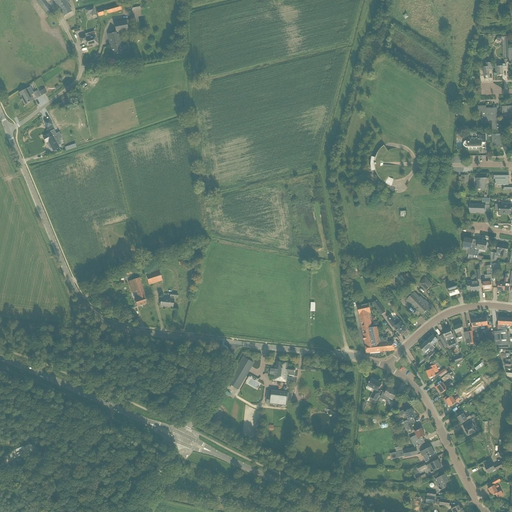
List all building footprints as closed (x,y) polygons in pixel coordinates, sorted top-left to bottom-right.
[(37,0),(50,17),(54,14),(43,0),(37,0)] [(68,3),(69,2),(68,0),(67,1),(66,0),(53,0),(57,5),(59,9),(60,9),(64,16),(72,12),(67,3),(68,3)] [(97,10),(98,16),(122,10),(120,4),(97,10)] [(93,7),(85,9),(87,14),(91,13),(92,16),(96,15),(93,7)] [(114,23),(116,32),(107,34),(110,46),(111,46),(113,55),(122,53),(121,50),(127,49),(126,43),(122,44),(120,34),(129,33),(128,29),(132,29),(130,19),(114,23)] [(84,36),(79,37),(81,44),(85,43),(86,42),(87,46),(94,44),(95,45),(98,44),(97,39),(95,35),(94,31),(85,34),(85,35),(84,36)] [(495,64),(496,72),(497,72),(498,76),(503,75),(503,70),(506,69),(506,64),(508,63),(508,60),(505,60),(504,60),(504,63),(495,64)] [(493,70),(493,65),(492,65),(492,63),(484,63),(484,67),(484,76),(489,76),(489,70),(493,70)] [(24,91),(19,93),(24,101),(23,101),(25,105),(32,101),(33,100),(32,98),(31,96),(30,96),(34,94),(33,93),(30,87),(27,89),(24,91)] [(496,117),(497,117),(497,112),(497,111),(494,111),(494,108),(486,109),(485,106),(478,107),(478,112),(482,112),(482,123),(491,123),(492,130),(500,130),(500,118),(496,118),(496,117)] [(511,121),(510,121),(510,125),(511,125),(511,106),(502,107),(503,116),(505,116),(505,115),(511,114),(511,121)] [(49,120),(45,123),(49,130),(53,127),(49,120)] [(57,140),(55,135),(56,134),(54,130),(50,132),(51,133),(43,137),(46,143),(48,141),(54,151),(59,148),(55,141),(57,140)] [(501,137),(496,137),(496,134),(492,135),(492,145),(507,145),(507,135),(501,135),(501,137)] [(464,146),(465,147),(482,147),(482,142),(486,142),(486,135),(478,135),(478,138),(469,138),(469,136),(467,136),(467,141),(465,141),(464,142),(464,144),(464,146)] [(391,158),(392,157),(383,146),(382,147),(381,148),(380,149),(378,151),(377,153),(376,154),(376,156),(375,158),(371,157),(371,158),(371,160),(370,162),(370,164),(370,167),(371,169),(372,169),(372,171),(375,170),(375,172),(376,174),(377,176),(378,177),(379,179),(381,180),(382,181),(383,183),(392,171),(391,171),(391,170),(390,169),(389,168),(389,167),(389,166),(389,165),(388,164),(389,163),(389,162),(389,161),(389,160),(390,159),(391,158)] [(477,189),(485,190),(485,181),(487,181),(487,175),(477,175),(477,189)] [(495,179),(495,185),(508,185),(508,176),(494,176),(494,179),(495,179)] [(500,206),(500,204),(495,204),(495,210),(500,210),(500,213),(511,213),(511,211),(511,205),(510,205),(510,206),(500,206)] [(480,213),(485,213),(485,205),(471,205),(471,212),(480,213)] [(465,243),(464,246),(470,247),(468,255),(472,256),(473,256),(474,256),(476,245),(473,245),(474,240),(466,238),(465,243)] [(476,245),(474,256),(478,256),(479,249),(485,250),(487,242),(480,241),(479,246),(476,245)] [(500,256),(507,258),(509,246),(505,245),(505,246),(499,245),(498,253),(500,254),(500,256)] [(485,278),(483,278),(483,283),(483,285),(484,290),(492,289),(491,284),(491,278),(490,269),(486,269),(487,274),(485,274),(485,278)] [(146,275),(149,285),(162,280),(159,271),(146,275)] [(425,277),(419,282),(427,290),(432,284),(425,277)] [(146,297),(139,278),(129,281),(131,289),(133,292),(136,291),(138,298),(135,299),(137,306),(146,304),(144,298),(146,297)] [(467,281),(468,290),(471,289),(471,291),(479,290),(479,284),(478,284),(478,280),(467,281)] [(450,297),(460,294),(457,285),(454,286),(453,283),(451,283),(450,284),(449,284),(448,286),(447,287),(448,288),(447,288),(448,289),(447,289),(447,290),(447,291),(448,292),(448,293),(449,293),(450,297)] [(413,304),(416,307),(415,308),(422,315),(431,306),(425,300),(422,304),(418,299),(420,297),(414,292),(406,300),(411,306),(413,304)] [(160,306),(173,307),(174,297),(177,297),(178,294),(170,293),(170,299),(161,298),(160,306)] [(373,303),(381,315),(386,312),(377,300),(373,303)] [(370,315),(371,315),(369,303),(357,306),(359,317),(362,327),(365,345),(366,353),(395,350),(394,341),(387,342),(387,338),(379,339),(377,327),(373,328),(372,325),(370,315)] [(392,317),(388,320),(393,327),(394,328),(397,332),(398,331),(400,335),(407,330),(404,326),(400,322),(397,324),(394,320),(392,317)] [(487,318),(479,319),(480,326),(486,325),(487,329),(490,329),(489,325),(488,325),(487,318)] [(502,325),(506,325),(506,318),(498,318),(498,323),(498,325),(496,325),(496,329),(498,329),(501,329),(502,325)] [(480,326),(479,319),(471,320),(472,327),(471,327),(471,331),(474,331),(474,330),(476,329),(480,329),(480,326)] [(454,327),(458,338),(462,337),(460,332),(463,331),(463,329),(461,324),(454,327)] [(445,347),(447,345),(448,347),(453,345),(452,344),(456,343),(457,344),(453,334),(452,335),(450,329),(443,331),(444,335),(443,335),(442,335),(439,337),(441,341),(445,347)] [(506,331),(506,330),(498,331),(494,331),(495,345),(498,345),(507,345),(507,340),(506,331)] [(438,340),(437,339),(433,335),(420,347),(424,352),(429,349),(431,351),(434,349),(435,348),(432,345),(438,340)] [(428,356),(430,359),(437,353),(434,350),(428,356)] [(227,383),(238,389),(253,363),(243,357),(227,383)] [(436,364),(437,364),(436,361),(430,364),(431,366),(429,367),(430,370),(426,371),(429,378),(435,376),(434,373),(438,371),(436,364)] [(270,369),(269,374),(273,375),(272,380),(286,382),(287,374),(289,374),(288,375),(293,376),(294,373),(295,368),(287,367),(287,363),(277,362),(276,369),(274,369),(270,369)] [(449,373),(441,379),(444,382),(451,377),(449,373)] [(368,386),(378,391),(382,384),(372,378),(368,386)] [(437,385),(435,387),(438,391),(439,390),(441,394),(445,391),(450,388),(447,384),(445,385),(443,382),(442,383),(440,385),(438,386),(437,385)] [(380,398),(383,400),(385,395),(393,399),(392,401),(395,403),(399,395),(396,393),(397,392),(388,388),(387,390),(384,389),(380,398)] [(468,396),(471,394),(467,388),(459,394),(464,400),(469,397),(468,396)] [(269,403),(286,405),(287,392),(271,390),(269,403)] [(370,397),(376,400),(379,395),(373,392),(370,397)] [(456,402),(460,400),(457,397),(454,399),(452,396),(450,397),(449,395),(443,399),(447,405),(449,404),(450,407),(454,404),(456,402)] [(407,424),(411,423),(415,422),(416,422),(415,422),(413,418),(415,417),(411,409),(408,410),(407,408),(402,410),(399,412),(401,416),(405,414),(408,420),(404,422),(403,420),(398,423),(399,425),(407,424)] [(467,420),(471,417),(469,414),(465,417),(463,414),(457,417),(462,424),(467,420)] [(474,426),(476,424),(474,419),(467,422),(469,426),(464,428),(466,432),(465,432),(467,435),(468,435),(468,436),(476,431),(474,426)] [(410,438),(414,447),(418,447),(421,445),(422,444),(419,439),(425,436),(422,429),(415,432),(416,435),(410,438)] [(19,447),(20,453),(31,450),(29,444),(19,447)] [(421,452),(423,456),(426,462),(430,460),(428,458),(435,454),(434,454),(435,453),(434,450),(433,451),(431,447),(421,452)] [(418,455),(416,448),(403,451),(405,458),(418,455)] [(485,467),(488,473),(495,470),(495,471),(501,468),(502,471),(506,469),(507,459),(494,466),(492,463),(485,467)] [(428,465),(429,469),(432,467),(434,471),(441,467),(438,460),(428,465)] [(437,483),(436,483),(440,491),(448,487),(446,483),(449,482),(445,475),(435,479),(437,483)] [(496,489),(499,487),(498,484),(495,486),(494,485),(488,489),(492,496),(495,494),(498,498),(504,495),(501,491),(498,493),(496,489)] [(436,497),(427,495),(426,502),(435,504),(436,497)]
